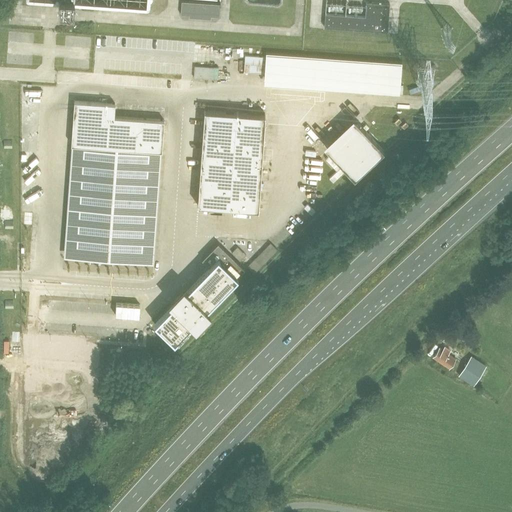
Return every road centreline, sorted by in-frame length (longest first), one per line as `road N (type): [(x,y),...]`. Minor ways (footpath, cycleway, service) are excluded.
road 1 (trunk): [(511,134),(295,328),(124,511)]
road 2 (trunk): [(167,511),(299,371),(511,171)]
road 3 (track): [(238,511),(437,292),(511,235)]
